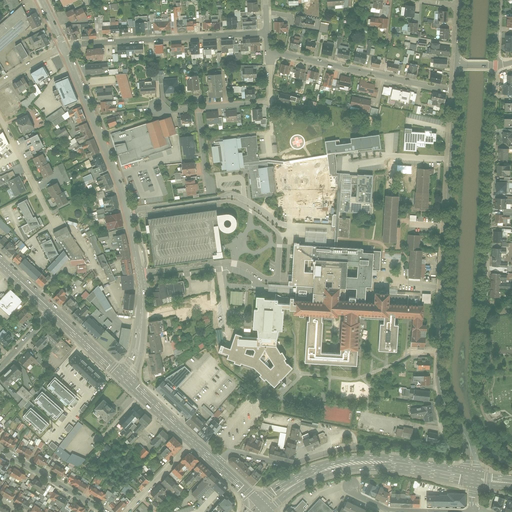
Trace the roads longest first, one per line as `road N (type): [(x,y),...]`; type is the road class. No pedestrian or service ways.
road 1 (residential): [(455,91),(437,367),(447,409),(472,449),(473,476)]
road 2 (residential): [(496,64),(484,302)]
road 3 (tertiary): [(473,476),(350,462),(298,480),(261,506)]
road 4 (residential): [(64,46),(267,32)]
road 5 (residential): [(269,53),(455,91)]
road 6 (tertiary): [(64,46),(128,216)]
road 7 (unclassified): [(128,216),(232,202),(279,235)]
road 8 (residential): [(217,463),(232,451),(291,464),(356,446)]
road 9 (residential): [(140,274),(234,263),(277,280)]
road 10 (residential): [(54,223),(0,114)]
road 11 (residential): [(197,109),(270,101),(269,53)]
road 12 (residential): [(0,450),(104,511)]
